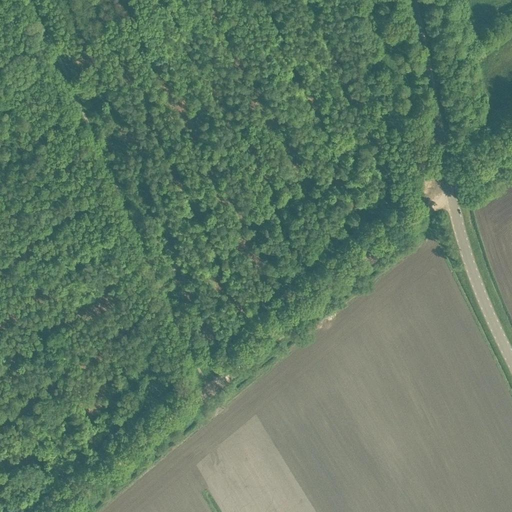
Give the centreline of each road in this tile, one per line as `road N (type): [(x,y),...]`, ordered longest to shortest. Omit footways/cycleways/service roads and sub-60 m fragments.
road 1 (track): [(511,153),(406,227),(210,389)]
road 2 (secondary): [(511,361),(458,226),(409,0)]
road 3 (track): [(64,511),(210,389)]
